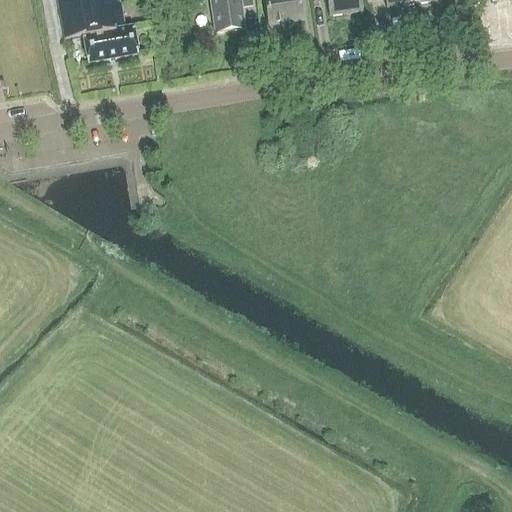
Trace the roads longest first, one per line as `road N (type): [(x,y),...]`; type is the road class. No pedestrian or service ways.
road 1 (tertiary): [(0,134),(415,67),(511,60)]
road 2 (track): [(511,403),(197,230),(188,185),(209,99)]
